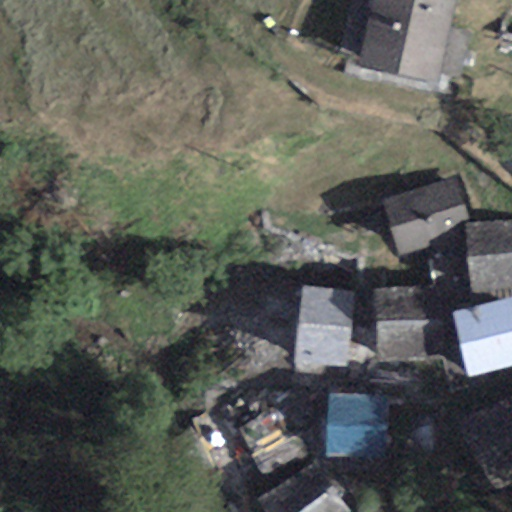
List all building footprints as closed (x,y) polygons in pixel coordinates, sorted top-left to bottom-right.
[(451,31),(458,0),(372,0),(356,69),(438,88),(440,74),(451,31)] [(460,79),(471,36),(451,31),(440,74),(460,79)] [(456,179),(384,201),(399,258),(467,239),(466,224),(471,224),(456,179)] [(511,287),(511,223),(471,224),(466,224),(467,239),(470,293),(511,287)] [(443,359),(440,288),(374,290),(378,363),(443,359)] [(348,367),(355,293),(299,289),(291,362),(348,367)] [(468,380),(511,368),(511,299),(452,315),(468,380)] [(511,382),(454,412),(494,490),(511,480),(511,382)] [(387,428),(387,398),(328,397),(328,428),(387,428)] [(387,458),(387,428),(328,428),(327,457),(387,458)] [(346,511),(309,466),(256,501),(264,511),(346,511)]
